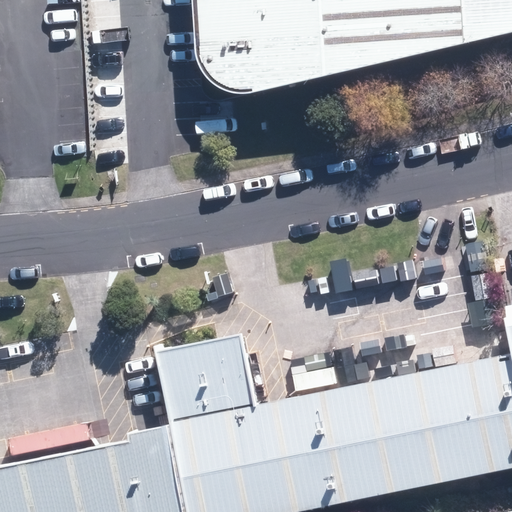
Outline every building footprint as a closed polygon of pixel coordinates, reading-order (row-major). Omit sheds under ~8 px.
[(250,96),(511,40),(511,0),(190,0),(194,48),(203,77),(218,92),(235,98),(250,96)] [(462,276),(490,272),(486,246),(458,250),(462,276)] [(411,278),(407,259),(380,265),(384,284),(411,278)] [(344,272),(347,293),(375,289),(373,268),(344,272)] [(347,293),(344,272),(313,276),(316,297),(347,293)] [(490,272),(462,276),(465,300),(494,296),(490,272)] [(494,296),(465,300),(470,329),(498,325),(494,296)] [(511,330),(502,333),(507,358),(511,383),(511,330)] [(428,344),(432,366),(457,362),(454,339),(428,344)] [(160,359),(176,435),(191,511),(315,511),(511,472),(511,383),(507,358),(264,407),(251,341),(160,359)] [(409,347),(412,370),(432,366),(428,344),(409,347)] [(368,354),(371,376),(393,373),(390,350),(368,354)] [(347,357),(351,380),(371,376),(368,354),(347,357)] [(351,380),(347,357),(290,367),(294,389),(351,380)] [(10,437),(14,457),(93,441),(89,420),(10,437)] [(191,511),(176,435),(0,470),(0,511),(191,511)]
